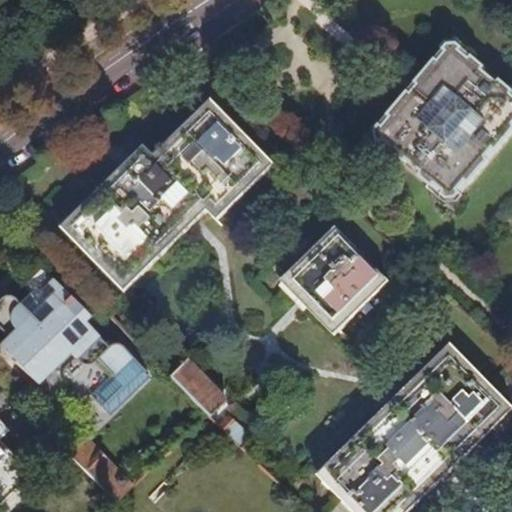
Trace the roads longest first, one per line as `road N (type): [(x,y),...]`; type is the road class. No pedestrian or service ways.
road 1 (unclassified): [(217,0),(0,152)]
road 2 (unknown): [(0,98),(140,0)]
